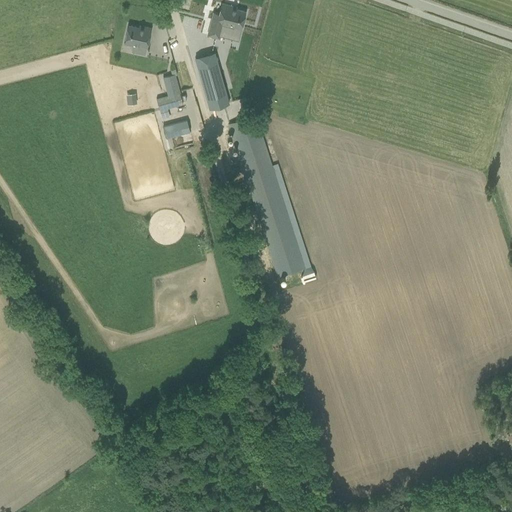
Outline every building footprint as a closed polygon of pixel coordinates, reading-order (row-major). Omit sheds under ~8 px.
[(206,35),(218,38),(222,23),(233,26),(232,28),(240,30),(245,12),(231,8),(231,6),(221,4),(218,14),(213,12),(206,35)] [(128,25),(123,44),(132,46),(133,43),(145,46),(147,47),(151,28),(143,26),(142,28),(138,27),(128,25)] [(232,104),(220,65),(201,72),(213,110),(232,104)] [(168,96),(156,99),(159,110),(182,104),(174,74),(163,77),(168,96)] [(255,115),(229,123),(277,277),(287,274),(305,268),(300,278),(302,282),(315,278),(313,272),(311,268),(310,267),(310,266),(298,230),(290,203),(283,183),(277,163),(271,165),(258,124),(255,115)] [(164,138),(188,131),(185,119),(161,125),(164,138)] [(200,134),(173,142),(207,262),(234,255),(200,134)]
